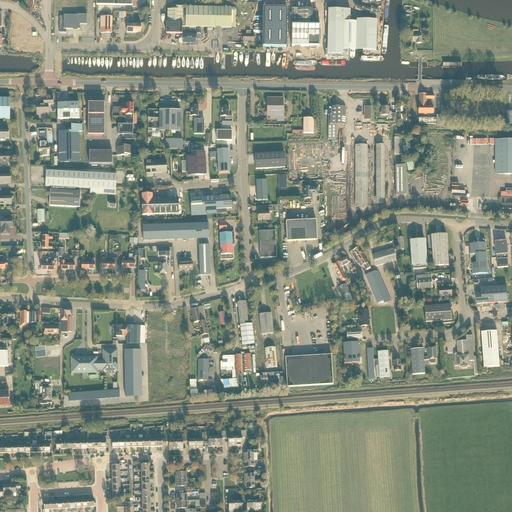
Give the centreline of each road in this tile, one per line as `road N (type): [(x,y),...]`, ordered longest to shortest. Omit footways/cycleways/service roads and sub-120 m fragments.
road 1 (tertiary): [(511,88),(241,85)]
road 2 (unclassified): [(249,279),(289,273),(389,221),(458,227)]
road 3 (unclassified): [(30,280),(22,82)]
road 4 (unclassified): [(49,46),(147,44),(155,0)]
road 5 (tertiary): [(241,85),(109,83)]
road 6 (unclassified): [(132,303),(132,277),(30,280)]
road 7 (unclassified): [(132,303),(171,305),(249,279)]
